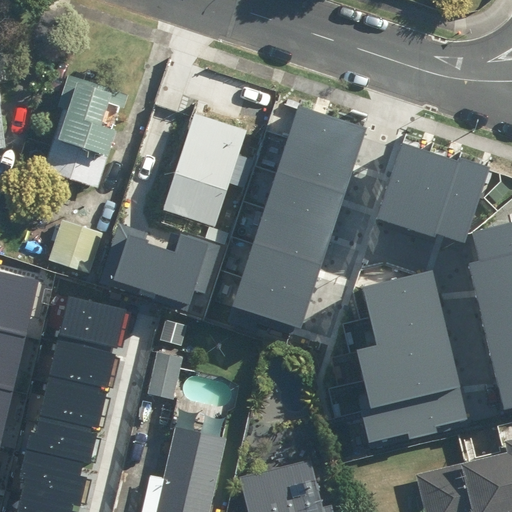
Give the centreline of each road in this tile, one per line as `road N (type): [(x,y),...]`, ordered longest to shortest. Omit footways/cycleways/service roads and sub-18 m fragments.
road 1 (residential): [(349,223),(438,257),(472,388)]
road 2 (residential): [(401,65),(206,0)]
road 3 (residential): [(401,65),(349,223)]
